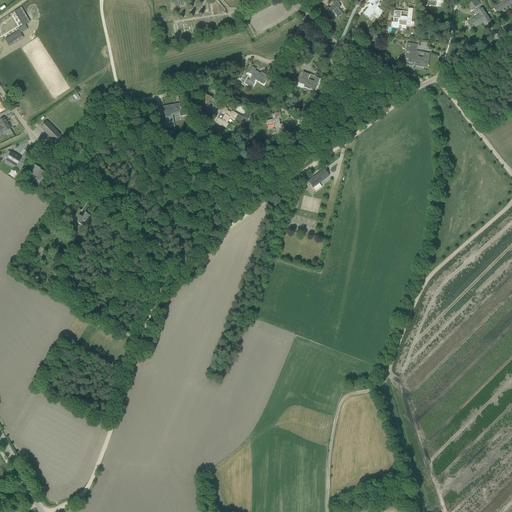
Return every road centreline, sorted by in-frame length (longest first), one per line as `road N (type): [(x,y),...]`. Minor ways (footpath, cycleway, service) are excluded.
road 1 (track): [(51,511),(90,481),(159,280)]
road 2 (track): [(159,280),(347,139)]
road 3 (track): [(511,203),(417,285),(385,384)]
road 4 (track): [(385,384),(342,398),(332,511)]
road 5 (track): [(59,162),(108,199),(159,280)]
road 6 (track): [(385,384),(424,511)]
